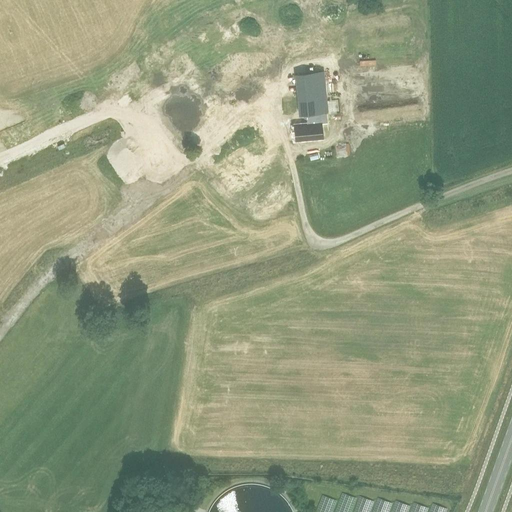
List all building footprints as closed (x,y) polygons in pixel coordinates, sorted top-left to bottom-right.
[(312,55),(309,45),(297,48),(295,38),(269,44),(274,64),(312,55)] [(303,114),(306,113),(306,123),(293,124),(295,140),(322,138),(320,123),(326,123),(326,112),(327,112),(323,71),(299,73),(303,114)] [(407,89),(408,78),(398,77),(397,88),(407,89)] [(0,110),(4,122),(20,117),(16,105),(18,105),(14,92),(15,91),(12,82),(10,83),(10,81),(0,84),(0,110)] [(194,81),(157,115),(186,145),(222,111),(194,81)] [(246,121),(205,157),(237,193),(278,156),(246,121)]
